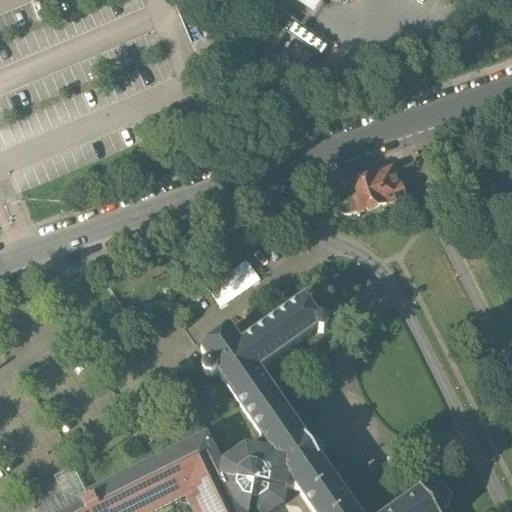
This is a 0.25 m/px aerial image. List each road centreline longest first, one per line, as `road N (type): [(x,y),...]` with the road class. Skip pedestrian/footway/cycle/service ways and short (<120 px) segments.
road 1 (unclassified): [(283,167),(313,219),(397,288),(507,511)]
road 2 (residential): [(0,260),(283,167)]
road 3 (unclassified): [(511,369),(432,217),(427,120)]
road 4 (residential): [(283,167),(427,120)]
